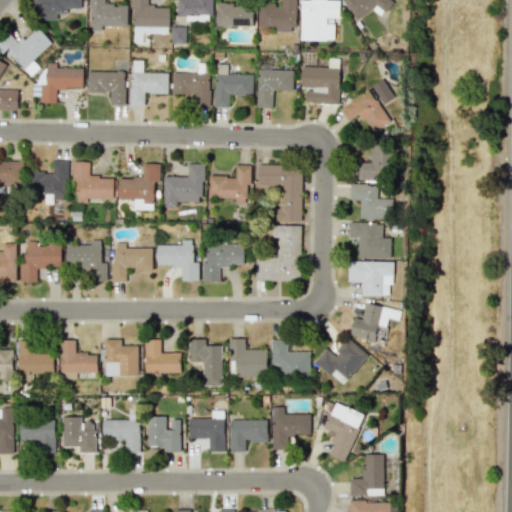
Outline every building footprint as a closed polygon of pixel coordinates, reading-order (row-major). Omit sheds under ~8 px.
[(80,8),(80,0),(33,0),(32,19),(56,20),(56,13),(66,13),(66,8),(80,8)] [(127,26),(127,4),(104,4),(104,0),(89,0),(89,30),(101,30),(101,25),(127,26)] [(169,33),(169,6),(147,6),(147,0),(132,0),(131,32),(169,33)] [(211,0),(176,0),(177,15),(185,15),(185,20),(211,21),(211,0)] [(257,26),(275,26),(275,31),(295,32),(295,0),(280,0),(280,3),(258,3),(257,26)] [(300,0),(299,39),(334,40),(334,24),(326,23),(326,17),(339,18),(339,0),(300,0)] [(342,0),(356,20),(373,8),(377,14),(393,4),(389,0),(342,0)] [(252,26),(253,4),(216,3),(215,25),(252,26)] [(0,47),(22,70),(52,41),(37,26),(20,42),(9,31),(0,39),(0,47)] [(170,43),(185,43),(186,26),(171,26),(170,43)] [(301,66),(300,88),(305,88),(304,103),(338,104),(339,58),(328,58),(328,67),(301,66)] [(0,60),(6,64),(0,73),(0,89),(17,89),(17,109),(0,108),(0,60)] [(168,93),(168,72),(142,72),(142,60),(130,60),(130,104),(144,105),(144,93),(168,93)] [(83,67),(56,67),(56,63),(46,63),(46,78),(32,78),(32,96),(39,96),(39,102),(56,103),(56,88),(83,88),(83,67)] [(252,95),(252,74),(227,74),(227,64),(215,64),(214,107),(229,108),(229,95),(252,95)] [(293,70),(257,69),(256,107),(273,108),(273,90),(292,90),(293,70)] [(124,104),(125,72),(87,71),(87,92),(110,92),(110,104),(124,104)] [(171,93),(194,94),(194,106),(209,106),(210,73),(172,72),(171,93)] [(393,97),(381,79),(371,85),(383,104),(393,97)] [(389,121),(369,89),(341,106),(349,119),(359,113),(371,132),(389,121)] [(357,162),(356,178),(384,179),(385,149),(370,148),(370,163),(357,162)] [(21,161),(0,160),(0,185),(20,186),(21,161)] [(67,161),(52,160),(52,172),(29,171),(28,196),(66,197),(67,161)] [(113,198),(113,176),(89,176),(89,161),(72,161),(72,180),(76,180),(76,202),(87,202),(87,198),(113,198)] [(156,163),(142,163),(142,178),(118,177),(117,198),(134,199),(134,209),(155,209),(156,163)] [(163,206),(176,206),(176,201),(202,201),(203,163),(188,163),(187,176),(163,176),(163,206)] [(208,197),(235,197),(235,204),(250,204),(250,165),(235,164),(235,176),(209,175),(208,197)] [(301,221),(302,165),(257,164),(257,186),(277,187),(277,208),(271,208),(271,220),(301,221)] [(358,217),(391,218),(391,199),(376,198),(376,184),(349,183),(348,200),(359,200),(358,217)] [(389,258),(390,237),(381,237),(381,222),(348,222),(348,238),(358,238),(357,257),(389,258)] [(301,225),(272,224),(272,237),(277,237),(276,259),(256,258),(255,280),(299,281),(301,225)] [(198,280),(198,261),(193,261),(194,239),(182,239),(182,244),(156,244),(156,265),(181,265),(180,280),(198,280)] [(152,247),(125,248),(125,242),(114,242),(115,263),(110,263),(111,281),(125,281),(125,269),(152,269),(152,247)] [(244,244),(207,243),(206,261),(202,261),(201,280),(224,281),(224,266),(243,266),(244,244)] [(65,245),(66,268),(90,267),(90,281),(106,280),(106,261),(101,261),(101,244),(65,245)] [(360,295),(390,296),(391,261),(347,260),(347,281),(361,281),(360,295)] [(353,317),(349,335),(374,341),(375,334),(383,335),(387,318),(397,320),(399,310),(365,302),(361,318),(353,317)] [(367,354),(347,337),(333,354),(325,348),(314,361),(342,385),(367,354)] [(121,345),(121,338),(104,339),(105,376),(139,375),(138,345),(121,345)] [(222,385),(221,345),(206,345),(206,338),(188,339),(188,361),(202,361),(203,385),(222,385)] [(229,338),(229,376),(267,376),(266,349),(244,349),(244,338),(229,338)] [(180,372),(180,352),(160,352),(160,339),(144,339),(145,372),(180,372)] [(309,351),(287,352),(286,339),(270,340),(271,377),(309,377),(309,351)] [(75,340),(60,340),(60,373),(97,372),(97,353),(75,353),(75,340)] [(54,373),(53,353),(33,354),(33,341),(18,341),(18,373),(54,373)] [(343,462),(365,416),(334,401),(321,429),(335,435),(326,454),(343,462)] [(283,413),(284,408),(272,407),(271,448),(287,448),(288,434),(310,435),(310,414),(283,413)] [(188,418),(189,438),(208,437),(208,451),(224,451),(224,410),(211,410),(211,417),(188,418)] [(147,446),(163,445),(163,452),(181,452),(180,418),(170,419),(170,428),(166,428),(166,416),(147,416),(147,446)] [(62,446),(79,446),(79,452),(95,452),(95,421),(81,421),(81,417),(62,417),(62,446)] [(54,419),(19,420),(20,439),(39,439),(40,452),(55,452),(54,419)] [(124,452),(139,452),(140,420),(103,419),(102,439),(124,439),(124,452)] [(229,451),(245,451),(245,441),(266,442),(267,419),(230,419),(229,451)] [(349,478),(349,495),(382,495),(383,454),(363,453),(362,478),(349,478)] [(385,511),(386,501),(348,501),(348,511),(385,511)]
